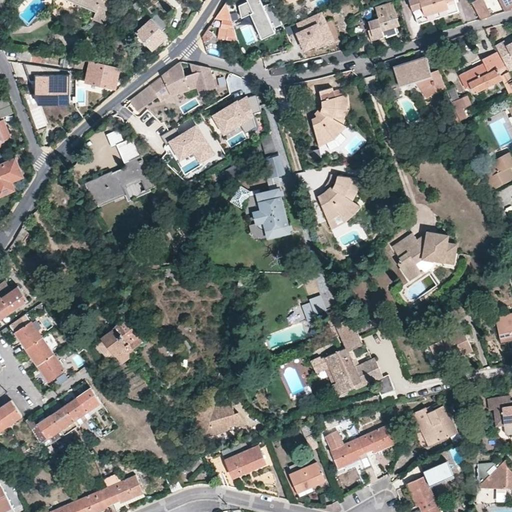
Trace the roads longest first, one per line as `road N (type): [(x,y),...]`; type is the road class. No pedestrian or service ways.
road 1 (residential): [(184,45),(271,80),(511,15)]
road 2 (residential): [(48,170),(83,126),(184,45)]
road 3 (residential): [(379,339),(406,391),(511,370)]
road 4 (residential): [(303,511),(217,491),(149,511)]
road 5 (residential): [(0,60),(48,170)]
